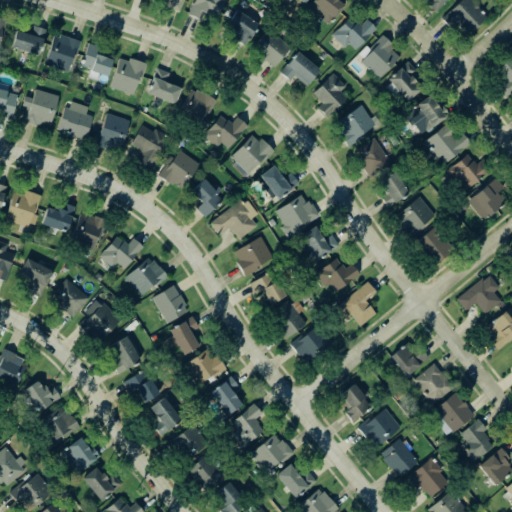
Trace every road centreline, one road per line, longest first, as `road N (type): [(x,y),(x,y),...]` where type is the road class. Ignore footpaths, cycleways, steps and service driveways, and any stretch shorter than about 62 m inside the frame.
road 1 (residential): [(52,0),(182,46),(282,117),(511,417)]
road 2 (residential): [(0,149),(101,182),(161,220),(257,358),(382,511)]
road 3 (residential): [(294,402),(511,226)]
road 4 (residential): [(181,511),(61,352),(0,313)]
road 5 (residential): [(383,0),(511,154)]
